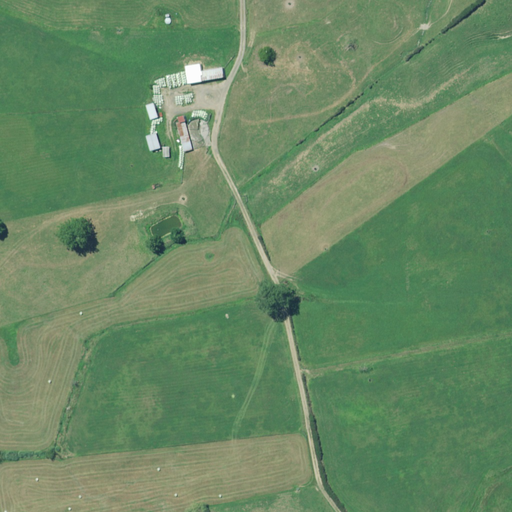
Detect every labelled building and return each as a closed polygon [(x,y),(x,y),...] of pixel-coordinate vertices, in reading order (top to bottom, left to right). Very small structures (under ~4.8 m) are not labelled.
[(228,77),(227,68),(204,71),(205,81),(228,77)] [(162,118),(158,103),(150,106),(153,120),(162,118)] [(188,122),(189,122),(187,115),(182,117),(183,122),(179,123),(188,152),(196,149),(188,122)] [(164,148),(160,134),(150,136),(154,151),(164,148)] [(174,147),(166,147),(166,157),(174,157),(174,147)]
